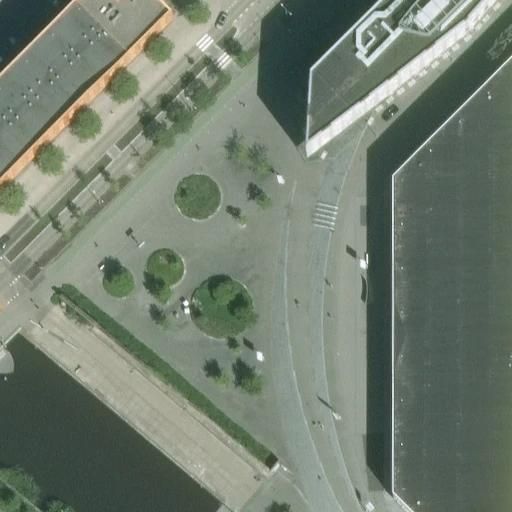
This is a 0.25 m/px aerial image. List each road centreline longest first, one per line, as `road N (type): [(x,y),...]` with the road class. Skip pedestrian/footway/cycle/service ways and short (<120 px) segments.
road 1 (residential): [(380,511),(354,422),(353,225),(368,168),(511,26)]
road 2 (secondary): [(0,289),(234,55),(256,9)]
road 3 (residential): [(317,154),(296,277),(301,365),(315,428),(350,511)]
road 4 (secondary): [(256,9),(212,37),(0,253)]
